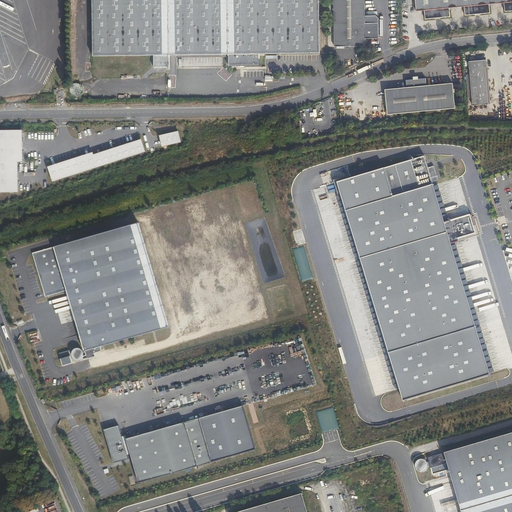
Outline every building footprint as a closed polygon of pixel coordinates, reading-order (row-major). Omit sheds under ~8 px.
[(92,0),(93,56),(153,55),(153,67),(169,67),(169,57),(175,57),(176,55),(226,54),(226,57),(228,57),(228,66),(236,66),(245,66),(259,65),(259,54),(319,53),(318,0),(92,0)] [(364,0),(333,0),(334,47),(365,46),(365,39),(378,38),(378,23),(364,23),(364,0)] [(511,0),(414,0),(415,6),(416,10),(416,11),(424,10),(425,19),(449,17),(449,8),(464,7),(465,15),(489,13),(489,4),(504,3),(505,12),(511,10),(511,0)] [(472,106),(488,105),(485,68),(487,67),(486,60),(469,61),(472,106)] [(406,88),(385,90),(387,114),(454,108),(452,84),(426,86),(425,78),(405,80),(406,88)] [(78,82),(76,82),(73,84),(70,86),(70,89),(70,91),(71,94),(73,96),(76,97),(79,97),(81,95),(83,93),(84,90),(84,88),(82,85),(81,83),(78,82)] [(22,161),(22,129),(0,129),(0,191),(18,192),(17,161),(22,161)] [(178,131),(160,136),(162,146),(181,142),(178,131)] [(92,153),(48,167),(53,181),(145,152),(141,140),(93,155),(92,153)] [(425,156),(338,183),(389,353),(476,327),(451,244),(459,242),(458,239),(476,233),(470,215),(445,222),(433,182),(438,180),(434,167),(428,168),(425,156)] [(466,208),(458,179),(449,182),(450,187),(454,186),(458,202),(456,203),(458,210),(466,208)] [(101,348),(170,328),(140,224),(55,249),(56,250),(36,256),(47,296),(67,290),(87,357),(84,357),(84,355),(84,354),(84,353),(82,351),(80,350),(78,350),(77,350),(75,351),(74,352),(73,353),(73,354),(73,356),(73,358),(74,360),(75,361),(77,361),(79,362),(80,361),(82,360),(85,361),(88,360),(96,358),(95,355),(103,352),(101,348)] [(349,302),(352,317),(358,316),(359,318),(364,317),(360,298),(357,299),(356,295),(352,295),(354,301),(349,302)] [(476,327),(389,353),(402,401),(490,375),(476,327)] [(69,352),(60,355),(64,367),(73,365),(69,352)] [(243,407),(128,440),(132,455),(140,484),(256,450),(243,407)] [(120,427),(105,431),(115,464),(130,460),(128,456),(123,438),(120,427)] [(511,511),(511,432),(428,457),(429,462),(430,465),(433,475),(450,470),(461,511),(511,511)] [(126,437),(123,438),(128,456),(132,455),(128,440),(126,437)] [(418,470),(420,471),(422,471),(424,471),(426,469),(427,468),(428,465),(430,465),(429,462),(427,462),(427,461),(425,460),(423,459),(421,459),(419,459),(418,460),(416,462),(416,464),(416,465),(416,467),(417,469),(418,470)] [(307,511),(303,493),(238,511),(307,511)]
